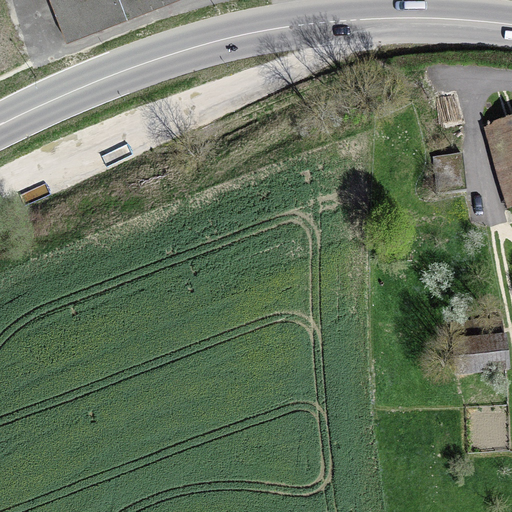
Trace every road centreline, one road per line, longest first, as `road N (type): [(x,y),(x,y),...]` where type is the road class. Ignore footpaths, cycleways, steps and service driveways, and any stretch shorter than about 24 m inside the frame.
road 1 (primary): [(0,133),(155,61),(240,40),(432,22),(511,29)]
road 2 (track): [(154,137),(199,141),(299,98),(408,78),(511,81)]
road 3 (track): [(467,79),(511,313)]
